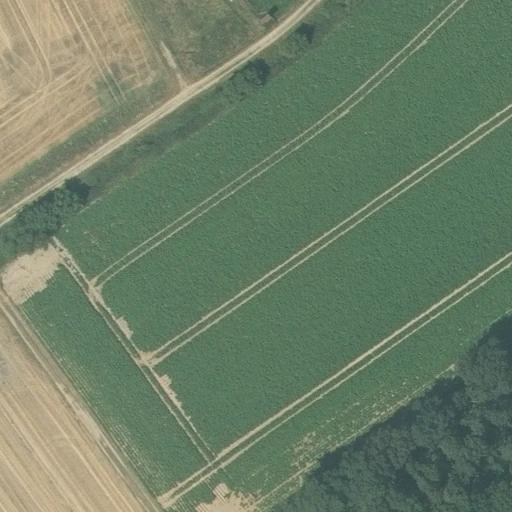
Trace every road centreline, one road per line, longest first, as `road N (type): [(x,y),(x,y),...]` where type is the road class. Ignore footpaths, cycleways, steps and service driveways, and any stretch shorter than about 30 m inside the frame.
road 1 (track): [(0,222),(269,38),(310,0)]
road 2 (track): [(0,305),(147,511)]
